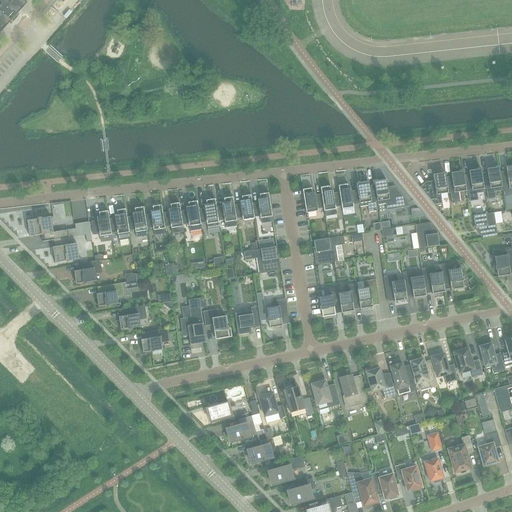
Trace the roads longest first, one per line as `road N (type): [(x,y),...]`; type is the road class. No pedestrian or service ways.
road 1 (residential): [(0,203),(281,171)]
road 2 (residential): [(310,351),(511,309)]
road 3 (residential): [(133,394),(0,258)]
road 4 (residential): [(310,351),(281,171)]
road 5 (residential): [(133,394),(310,351)]
road 6 (residential): [(246,511),(133,394)]
road 7 (residential): [(511,145),(383,157)]
